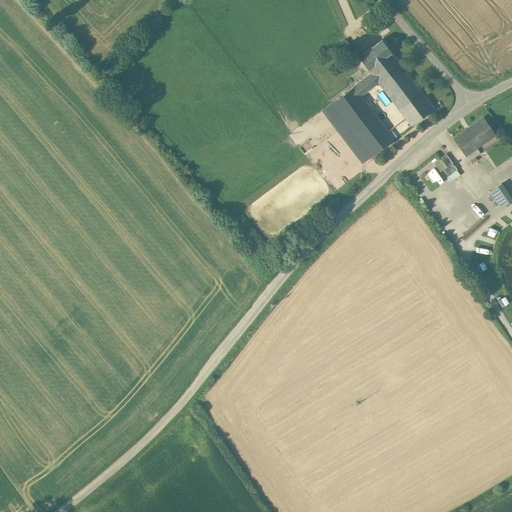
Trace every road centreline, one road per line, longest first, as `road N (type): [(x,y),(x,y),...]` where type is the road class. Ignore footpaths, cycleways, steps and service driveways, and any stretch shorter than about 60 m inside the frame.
road 1 (unclassified): [(468,104),(309,248),(167,420),(63,511)]
road 2 (unclassified): [(468,104),(382,0)]
